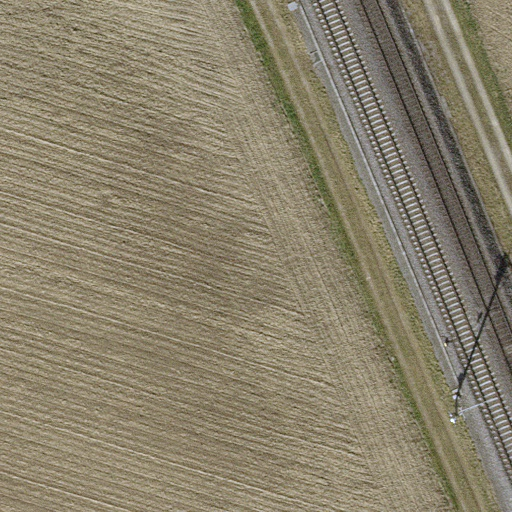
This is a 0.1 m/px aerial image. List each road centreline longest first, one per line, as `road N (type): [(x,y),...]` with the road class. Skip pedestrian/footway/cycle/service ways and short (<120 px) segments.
road 1 (track): [(473,511),(258,0)]
road 2 (track): [(436,0),(511,186)]
